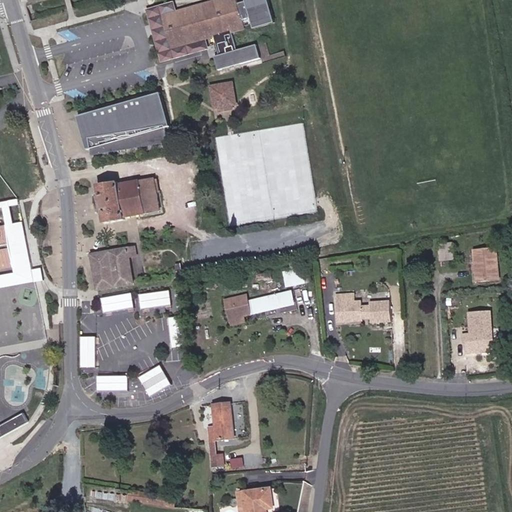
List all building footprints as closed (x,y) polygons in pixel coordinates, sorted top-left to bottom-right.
[(181,2),(152,10),(168,62),(215,49),(212,41),(220,38),(225,55),(222,56),(225,68),(268,58),(266,45),(243,50),(239,34),(254,30),(251,20),(259,18),(262,28),(284,22),(277,0),(227,0),(184,11),(181,2)] [(236,95),(241,94),(238,73),(215,76),(219,97),(224,96),(236,95)] [(165,80),(82,102),(91,136),(95,135),(96,141),(173,129),(171,114),(174,113),(165,80)] [(225,103),(236,102),(236,95),(224,96),(225,103)] [(161,200),(155,167),(121,174),(120,169),(96,174),(98,184),(95,185),(98,202),(103,201),(105,214),(128,210),(127,207),(161,200)] [(9,225),(17,224),(14,205),(6,207),(9,225)] [(0,269),(39,264),(31,222),(0,227),(0,269)] [(481,266),(500,263),(495,230),(476,233),(481,266)] [(453,232),(438,233),(439,248),(454,247),(453,232)] [(142,245),(97,253),(104,289),(141,285),(138,257),(144,256),(142,245)] [(309,268),(296,271),(300,287),(313,284),(309,268)] [(255,294),(230,299),(236,327),(252,325),(250,317),(303,306),(298,292),(256,302),(255,294)] [(362,295),(340,296),(341,324),(399,322),(397,302),(378,303),(377,306),(370,307),(369,303),(363,303),(362,295)] [(460,331),(488,333),(491,302),(470,302),(468,320),(461,321),(460,331)] [(242,440),(236,403),(217,405),(219,427),(212,429),(216,467),(231,465),(229,453),(222,454),(220,442),(242,440)] [(274,511),(274,510),(280,509),(275,487),(249,493),(252,511),(274,511)] [(180,498),(136,490),(134,500),(179,508),(180,498)]
